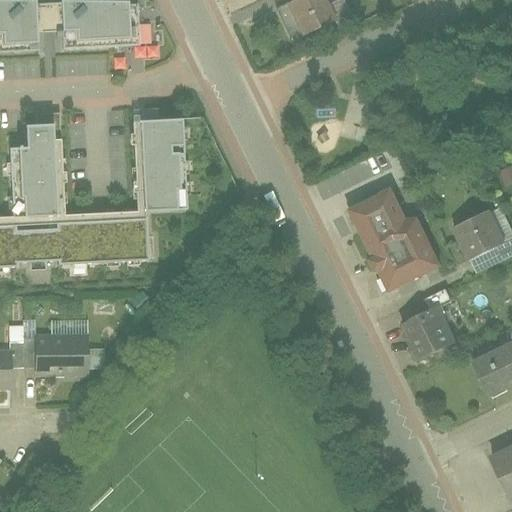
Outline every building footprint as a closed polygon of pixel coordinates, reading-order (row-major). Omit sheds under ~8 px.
[(332,24),(320,0),(306,0),(291,7),(305,36),(332,24)] [(139,7),(0,10),(0,57),(40,57),(40,39),(63,38),(64,52),(140,51),(139,7)] [(61,271),(150,267),(148,222),(185,221),(182,164),(175,164),(175,157),(186,157),(185,129),(139,131),(143,217),(66,220),(63,147),(56,147),(55,135),(28,136),(29,156),(22,156),(25,224),(0,225),(0,274),(17,273),(17,269),(61,267),(61,271)] [(390,196),(343,217),(379,295),(437,268),(413,216),(401,221),(390,196)] [(491,218),(451,236),(464,265),(504,248),(491,218)] [(422,311),(395,324),(413,363),(440,350),(422,311)] [(90,381),(90,339),(33,339),(34,382),(90,381)] [(511,339),(466,361),(485,399),(511,385),(511,339)] [(0,393),(13,393),(11,356),(0,356),(0,393)] [(511,455),(497,463),(511,494),(511,455)]
